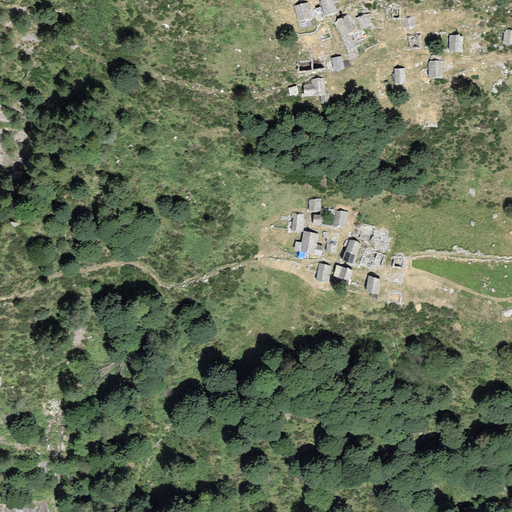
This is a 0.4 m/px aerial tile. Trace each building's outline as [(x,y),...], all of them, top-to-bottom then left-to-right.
[(332,0),(322,0),(319,1),(325,16),(337,12),(332,0)] [(308,2),(293,6),(298,22),(312,18),(308,2)] [(367,14),(356,19),(361,30),(372,25),(367,14)] [(347,16),(333,23),(342,38),(349,34),(355,30),(347,16)] [(414,18),(404,18),(404,27),(414,26),(414,18)] [(511,30),(503,30),(502,44),(511,44),(511,30)] [(356,47),(349,34),(342,38),(340,38),(347,51),(346,52),(351,60),(360,55),(355,48),(356,47)] [(421,35),(408,35),(408,42),(409,42),(409,49),(421,49),(421,35)] [(460,36),(449,35),(449,52),(462,52),(463,36),(460,36)] [(341,56),(330,59),(334,72),(345,69),(341,56)] [(442,61),(427,61),(428,79),(442,78),(442,61)] [(404,69),(394,69),(394,85),(405,85),(404,69)] [(323,79),(311,80),(311,84),(303,85),(304,97),(325,95),(323,79)] [(320,199),(308,200),(309,211),(321,210),(320,199)] [(347,212),(334,211),(333,227),(346,228),(347,212)] [(304,215),(292,214),(291,231),(302,232),(304,215)] [(324,215),(313,215),(312,224),(323,225),(324,215)] [(319,234),(303,231),(301,243),(295,242),(293,251),(321,256),(323,246),(317,245),(319,234)] [(349,239),(345,250),(357,255),(361,244),(349,239)] [(336,244),(326,243),(326,252),(336,253),(336,244)] [(353,265),(357,255),(345,250),(341,260),(353,265)] [(331,266),(319,263),(315,281),(327,283),(331,266)] [(353,270),(336,266),(333,276),(350,281),(353,270)] [(381,280),(368,277),(365,292),(378,295),(381,280)]
